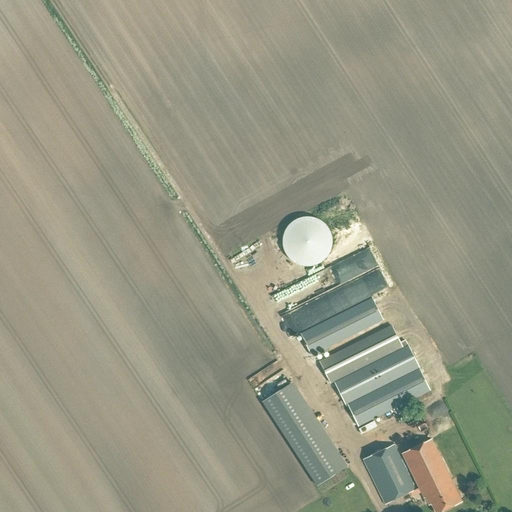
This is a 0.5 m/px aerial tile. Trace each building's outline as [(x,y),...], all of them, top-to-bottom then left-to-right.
[(296,264),(297,265),(298,265),(299,266),(300,266),(301,266),(302,266),(303,267),(304,267),(305,267),(306,267),(307,267),(308,267),(309,267),(310,267),(311,266),(312,266),(313,266),(314,266),(315,266),(316,265),(317,265),(318,264),(319,264),(320,263),(321,262),(322,262),(323,261),(324,260),(324,259),(325,259),(326,258),(326,257),(327,257),(327,256),(328,255),(329,254),(329,253),(329,252),(330,251),(330,250),(331,249),(331,248),(331,247),(331,246),(331,245),(332,244),(332,243),(332,242),(332,241),(332,240),(332,239),(331,238),(331,237),(331,236),(331,235),(330,234),(330,233),(330,232),(329,231),(329,230),(328,229),(328,228),(327,228),(327,227),(326,226),(325,225),(324,224),(323,223),(322,222),(321,221),(320,221),(319,220),(318,220),(317,219),(316,219),(315,219),(314,218),(313,218),(312,218),(311,217),(310,217),(309,217),(308,217),(307,217),(306,217),(305,217),(304,217),(303,217),(302,218),(301,218),(300,218),(299,218),(298,219),(297,219),(296,219),(295,220),(294,221),(293,221),(292,222),(291,223),(290,223),(290,224),(289,225),(288,225),(288,226),(287,227),(286,228),(286,229),(285,230),(284,231),(284,232),(284,233),(283,234),(283,235),(283,236),(283,237),(282,238),(282,239),(282,240),(282,241),(282,242),(282,243),(282,244),(282,245),(282,246),(283,247),(283,248),(283,249),(283,250),(284,251),(284,252),(285,253),(285,254),(285,255),(286,255),(286,256),(287,257),(288,257),(288,258),(289,259),(290,260),(291,261),(292,262),(293,262),(293,263),(294,263),(295,264),(296,264)] [(372,249),(339,263),(348,283),(341,286),(349,305),(389,289),(372,249)] [(372,299),(301,335),(312,357),(384,321),(372,299)] [(391,326),(319,362),(330,383),(402,348),(391,326)] [(402,348),(330,383),(342,407),(347,405),(417,370),(405,346),(402,348)] [(411,412),(406,403),(431,391),(419,369),(417,370),(347,405),(358,427),(397,407),(402,416),(411,412)] [(316,427),(288,385),(262,402),(318,486),(343,469),(321,436),(315,440),(310,431),(316,427)] [(435,511),(442,511),(462,503),(432,440),(403,453),(424,498),(425,498),(429,506),(432,504),(435,511)] [(395,445),(364,460),(385,504),(416,489),(395,445)]
